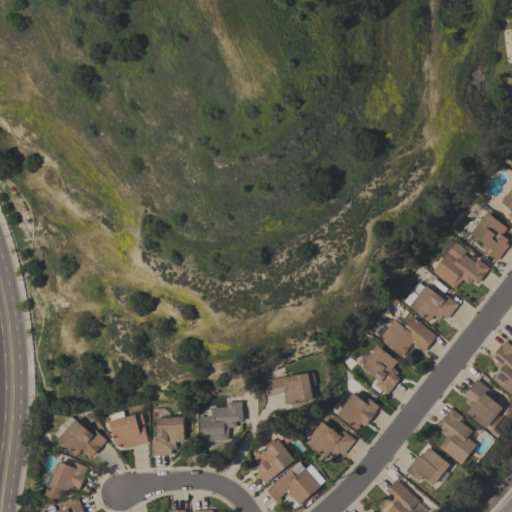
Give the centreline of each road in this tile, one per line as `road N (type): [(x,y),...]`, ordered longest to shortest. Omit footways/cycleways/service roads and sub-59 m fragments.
road 1 (residential): [(329,511),(511,287)]
road 2 (secondary): [(0,289),(10,374),(0,492)]
road 3 (residential): [(249,511),(206,483),(121,492)]
